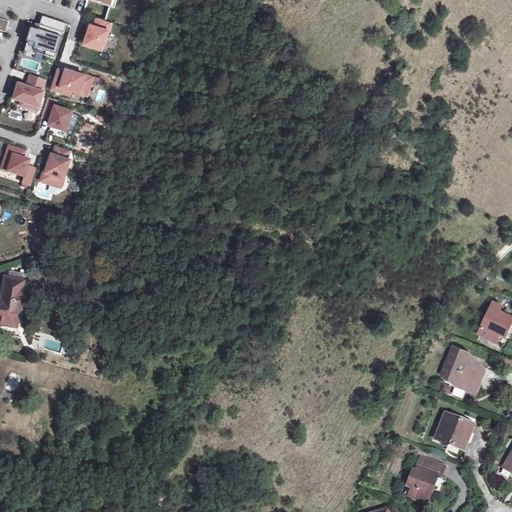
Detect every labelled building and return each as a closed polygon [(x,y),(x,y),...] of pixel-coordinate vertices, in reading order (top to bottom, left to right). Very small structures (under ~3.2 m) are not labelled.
[(31,35),(27,46),(37,49),(47,52),(45,56),(55,59),(64,33),(65,33),(68,24),(43,16),(41,25),(39,31),(35,29),(32,28),(30,34),(31,35)] [(0,30),(6,33),(9,22),(0,18),(0,30)] [(93,26),(87,45),(104,51),(113,23),(99,19),(96,27),(93,26)] [(27,46),(25,53),(35,56),(37,49),(27,46)] [(89,96),(94,79),(69,70),(68,73),(66,80),(56,76),(52,89),(71,95),(73,91),(89,96)] [(56,76),(66,80),(68,73),(59,70),(56,76)] [(47,80),(31,75),(27,87),(19,85),(14,100),(22,102),(30,105),(29,109),(38,111),(44,92),(43,92),(47,80)] [(68,131),(75,111),(57,106),(59,101),(50,98),(43,118),(52,120),(51,125),(68,131)] [(46,172),(43,181),(62,187),(65,178),(66,179),(72,160),(69,159),(71,151),(58,146),(55,155),(54,154),(51,163),(48,172),(46,172)] [(29,167),(31,161),(24,159),(26,152),(10,147),(4,165),(11,167),(9,172),(25,177),(23,184),(32,186),(37,170),(29,167)] [(6,313),(19,315),(25,281),(7,278),(3,299),(0,298),(0,323),(4,324),(6,313)] [(503,329),(509,331),(511,324),(511,319),(499,313),(502,306),(494,303),(480,334),(498,342),(501,335),(503,329)] [(17,326),(19,315),(6,313),(4,324),(17,326)] [(506,337),(509,331),(503,329),(501,335),(506,337)] [(473,360),(472,363),(467,361),(470,353),(454,347),(443,375),(458,381),(457,385),(476,392),(485,369),(477,366),(478,363),(473,360)] [(502,358),(499,365),(507,368),(510,361),(502,358)] [(448,445),(449,444),(464,451),(475,425),(447,413),(436,440),(443,442),(443,444),(443,445),(444,446),(445,446),(446,446),(447,446),(448,445)] [(511,452),(503,467),(511,472),(511,452)] [(425,492),(430,494),(433,486),(431,485),(435,474),(441,476),(444,467),(420,458),(415,471),(413,470),(407,485),(412,487),(408,497),(422,502),(425,492)] [(426,504),(430,494),(425,492),(422,502),(426,504)]
